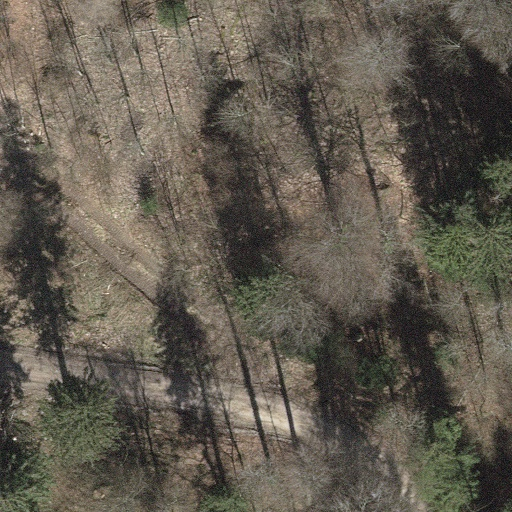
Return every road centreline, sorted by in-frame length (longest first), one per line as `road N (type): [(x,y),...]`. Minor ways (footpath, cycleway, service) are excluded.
road 1 (track): [(412,511),(387,475),(337,438),(270,406),(0,367)]
road 2 (track): [(270,406),(0,145)]
